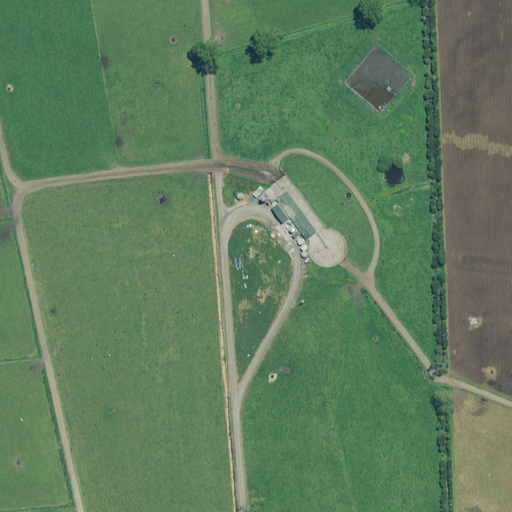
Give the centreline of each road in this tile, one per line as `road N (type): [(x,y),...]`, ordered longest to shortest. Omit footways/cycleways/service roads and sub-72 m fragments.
road 1 (track): [(244,511),(213,58)]
road 2 (unknown): [(236,401),(302,271),(288,233),(275,222),(245,214),(225,228)]
